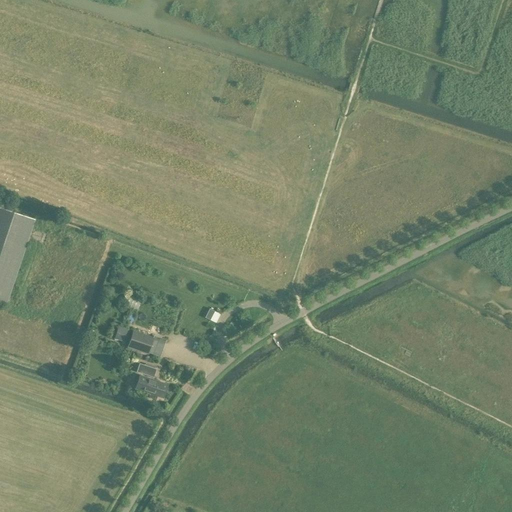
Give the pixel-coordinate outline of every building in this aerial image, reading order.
[(0,206),(0,300),(6,303),(34,218),(0,206)] [(121,302),(136,310),(140,303),(125,295),(121,302)] [(210,309),(205,318),(210,321),(215,312),(210,309)] [(215,312),(210,321),(214,323),(219,314),(215,312)] [(127,346),(148,353),(153,337),(132,330),(127,346)] [(139,362),(136,370),(153,376),(156,367),(139,362)] [(139,375),(135,389),(150,394),(148,397),(156,399),(157,396),(162,398),(167,384),(139,375)]
